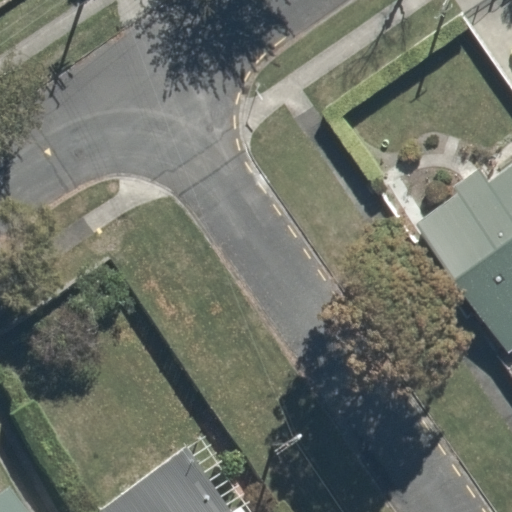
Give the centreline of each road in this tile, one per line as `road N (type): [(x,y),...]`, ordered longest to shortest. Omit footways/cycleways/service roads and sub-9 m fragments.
road 1 (residential): [(143,80),(439,511)]
road 2 (residential): [(0,180),(143,80)]
road 3 (residential): [(143,80),(258,0)]
